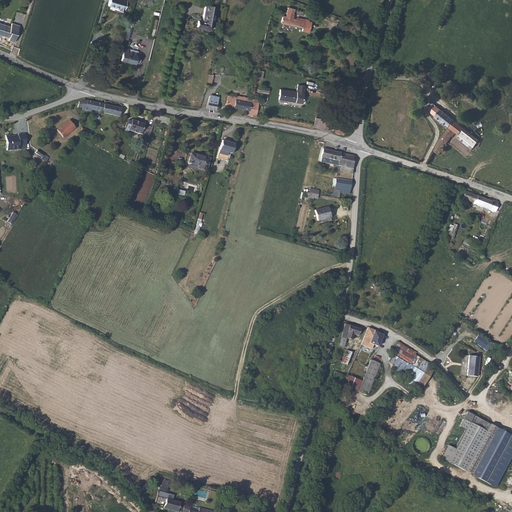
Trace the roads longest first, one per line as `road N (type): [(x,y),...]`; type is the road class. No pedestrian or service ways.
road 1 (unclassified): [(285,511),(340,315),(359,151)]
road 2 (unclassified): [(84,94),(356,150)]
road 3 (track): [(340,315),(404,339),(511,431)]
road 4 (track): [(511,349),(473,404),(448,410),(390,379),(390,332)]
road 5 (track): [(151,511),(112,476),(0,412)]
road 6 (unclassified): [(359,151),(511,199)]
road 7 (unclassified): [(356,150),(368,74),(392,0)]
road 8 (unknown): [(368,74),(423,81),(434,90),(433,139),(420,168)]
